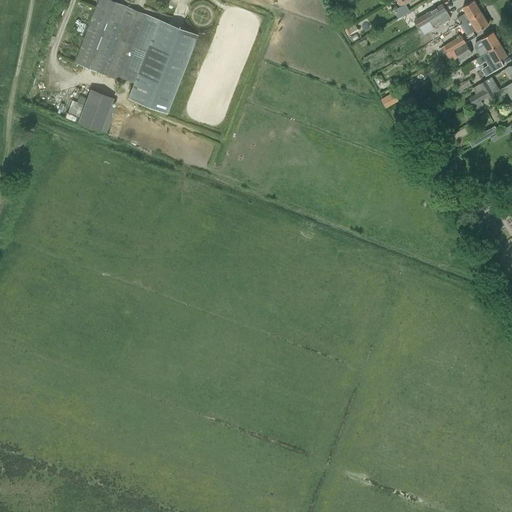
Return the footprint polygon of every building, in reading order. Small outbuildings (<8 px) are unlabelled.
[(127,97),(167,112),(198,34),(109,0),(98,0),(74,63),(119,80),(120,77),(133,82),(127,97)] [(466,12),(457,17),(461,24),(481,12),(474,0),(473,0),(469,3),(468,3),(468,4),(462,7),(466,12)] [(425,14),(414,21),(418,28),(424,24),(430,21),(447,11),(442,4),(425,14)] [(447,11),(430,21),(424,24),(428,31),(451,18),(447,11)] [(461,24),(460,24),(467,35),(476,30),(477,31),(482,28),(484,27),(489,24),(481,12),(461,24)] [(485,44),(477,49),(480,55),(481,56),(486,53),(500,44),(493,32),(488,35),(488,34),(487,35),(487,36),(481,39),(485,44)] [(374,34),(367,38),(370,43),(377,39),(374,34)] [(445,46),(449,52),(466,42),(462,35),(445,45),(445,46)] [(449,52),(446,53),(451,61),(459,56),(463,54),(466,58),(472,54),(466,42),(449,52)] [(481,56),(476,58),(480,65),(486,61),(488,65),(482,68),(486,76),(504,65),(501,60),(508,56),(500,44),(486,53),(481,56)] [(476,93),(469,97),(470,99),(474,104),(474,105),(481,101),(487,97),(494,93),(487,79),(485,80),(480,83),(480,84),(477,85),(473,88),(476,93)] [(459,93),(465,90),(462,85),(456,88),(459,93)] [(77,122),(101,131),(114,98),(90,89),(77,122)] [(385,97),(390,106),(399,101),(394,92),(385,97)] [(487,97),(489,101),(496,97),(494,93),(487,97)] [(406,100),(411,108),(419,104),(414,95),(406,100)] [(75,120),(79,108),(76,108),(77,104),(70,102),(66,117),(75,120)] [(473,147),(491,137),(487,130),(469,141),(473,147)] [(138,147),(146,150),(149,142),(141,139),(138,147)] [(442,142),(434,146),(436,150),(444,146),(442,142)]
